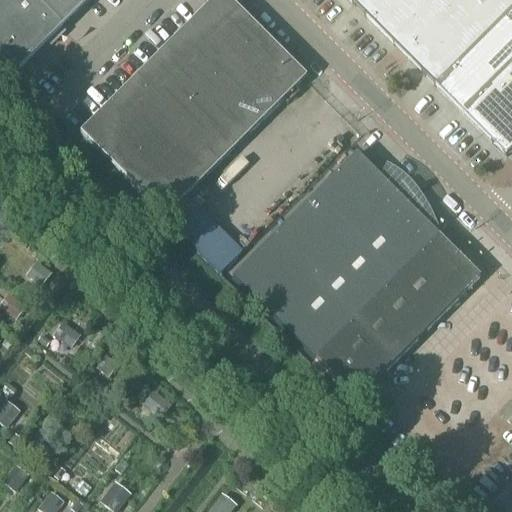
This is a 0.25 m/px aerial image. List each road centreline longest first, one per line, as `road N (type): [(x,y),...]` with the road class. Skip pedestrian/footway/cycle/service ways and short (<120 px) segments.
road 1 (tertiary): [(499,224),(275,0)]
road 2 (unclassified): [(156,0),(62,98)]
